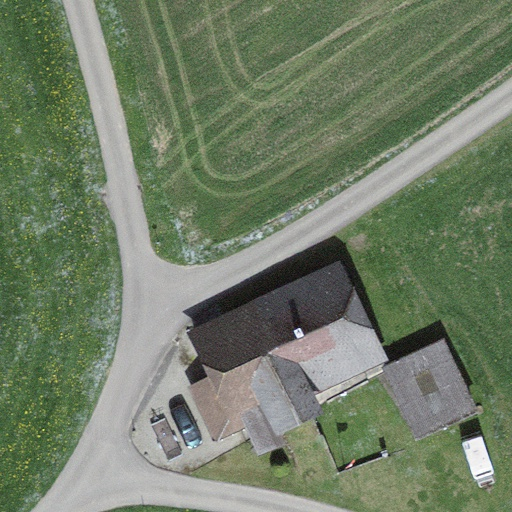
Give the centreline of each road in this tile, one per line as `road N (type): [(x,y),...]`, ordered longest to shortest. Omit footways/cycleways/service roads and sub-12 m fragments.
road 1 (track): [(147,306),(273,252),(511,84)]
road 2 (unclassified): [(74,0),(147,306)]
road 3 (unclassified): [(55,511),(85,480),(104,439),(147,306)]
road 4 (track): [(279,511),(85,480)]
